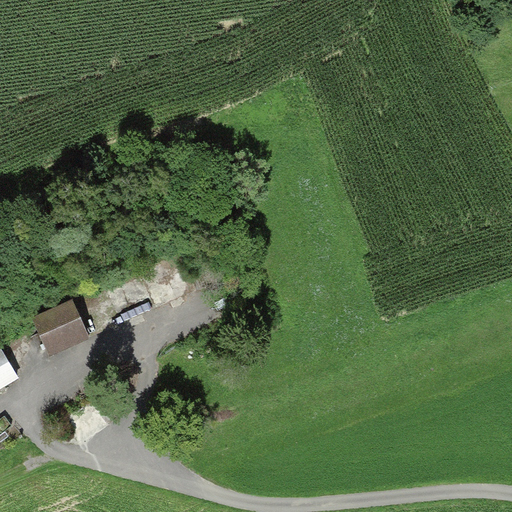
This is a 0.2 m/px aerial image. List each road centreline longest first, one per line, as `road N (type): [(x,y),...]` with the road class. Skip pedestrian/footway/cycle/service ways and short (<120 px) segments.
road 1 (track): [(511,495),(259,508),(65,454),(14,403)]
road 2 (track): [(201,313),(0,413)]
road 3 (track): [(141,340),(151,365),(129,472)]
